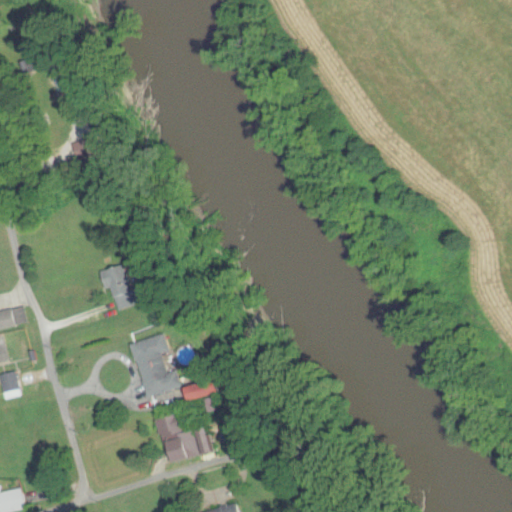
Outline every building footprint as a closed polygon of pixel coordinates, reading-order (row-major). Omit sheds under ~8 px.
[(131,291),(124,268),(109,272),(120,311),(143,304),(138,289),(131,291)] [(0,331),(30,324),(26,306),(0,312),(0,331)] [(181,371),(171,373),(167,355),(175,353),(171,335),(136,343),(149,398),(186,389),(181,371)] [(192,389),(195,401),(224,393),(221,381),(192,389)] [(161,419),(165,442),(173,441),(177,462),(213,455),(207,428),(191,432),(188,414),(161,419)] [(0,511),(18,511),(29,510),(25,489),(5,493),(2,477),(0,477),(0,511)]
